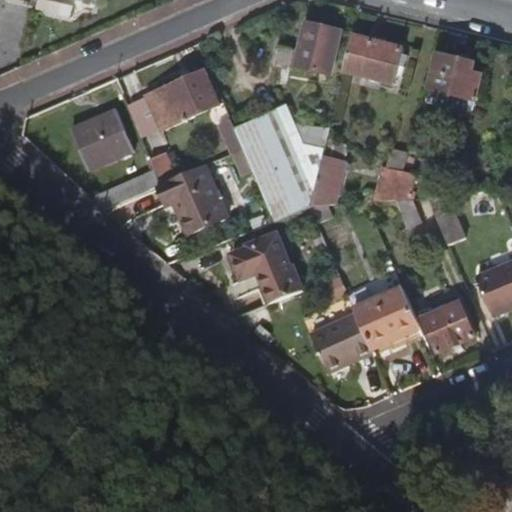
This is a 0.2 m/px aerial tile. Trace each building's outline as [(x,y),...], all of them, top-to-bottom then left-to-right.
[(96,0),(56,0),(94,9),(96,0)] [(344,35),(311,27),(308,35),(303,33),(299,51),(282,47),(277,67),(295,72),(296,67),(334,77),(344,35)] [(405,50),(356,38),(347,75),(397,87),(405,50)] [(478,68),(441,59),(433,93),(481,104),(487,79),(477,76),(478,68)] [(206,76),(147,100),(161,133),(220,108),(206,76)] [(297,107),(238,134),(240,139),(247,154),(256,176),(286,163),(296,183),(322,177),(326,160),(330,145),(333,133),(300,129),(297,107)] [(117,113),(73,132),(90,170),(134,152),(117,113)] [(238,134),(233,124),(219,130),(233,160),(235,159),(247,154),(240,139),(238,134)] [(326,160),(348,166),(352,151),(330,145),(326,160)] [(406,175),(411,157),(392,152),(387,172),(406,177),(406,175)] [(256,176),(247,154),(235,159),(245,183),(257,178),(256,176)] [(152,165),(158,177),(163,189),(178,183),(168,158),(152,165)] [(314,211),(338,209),(348,166),(326,160),(322,177),(314,211)] [(277,226),(314,211),(322,177),(296,183),(286,163),(256,176),(257,178),(277,226)] [(361,208),(368,207),(400,204),(406,177),(387,172),(385,171),(377,198),(365,195),(361,208)] [(163,189),(156,192),(165,212),(172,210),(185,242),(219,228),(197,175),(178,183),(163,189)] [(417,202),(418,202),(420,194),(417,193),(420,178),(406,175),(406,177),(400,204),(417,202)] [(158,177),(93,203),(105,214),(156,192),(163,189),(158,177)] [(469,241),(450,199),(431,201),(452,249),(469,241)] [(426,224),(417,202),(400,204),(412,230),(426,224)] [(261,276),(273,307),(306,294),(295,269),(292,269),(279,237),(249,249),(250,252),(234,258),(241,277),(258,270),(261,276)] [(324,260),(333,256),(326,238),(316,243),(324,260)] [(497,321),(511,313),(511,267),(480,282),(497,321)] [(258,270),(241,277),(244,283),(261,276),(258,270)] [(351,297),(346,284),(337,288),(343,301),(351,297)] [(375,352),(423,331),(406,292),(358,312),(360,317),(374,349),(375,352)] [(462,308),(426,323),(440,357),(477,342),(462,308)] [(330,375),(364,361),(361,355),(374,349),(360,317),(314,337),(330,375)] [(364,361),(377,355),(375,352),(374,349),(361,355),(364,361)] [(511,511),(511,481),(511,480),(491,494),(503,511),(511,511)]
